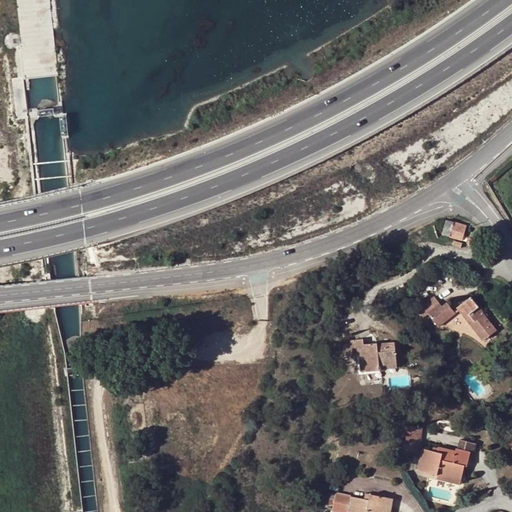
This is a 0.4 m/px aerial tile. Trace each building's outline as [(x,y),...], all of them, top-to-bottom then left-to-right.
[(446,220),(442,234),(450,236),(461,240),(466,225),(454,221),(454,222),(446,220)] [(441,306),(434,296),(416,310),(422,318),(428,313),(438,326),(455,313),(446,302),(441,306)] [(482,314),(483,313),(470,296),(457,307),(483,340),(496,330),(485,318),(482,314)] [(354,340),(356,355),(359,355),(364,354),(366,371),(382,369),(381,364),(396,363),(394,342),(377,344),(377,343),(363,344),(363,339),(354,340)] [(343,341),(344,356),(356,355),(354,340),(343,341)] [(404,426),(403,441),(406,442),(418,443),(420,427),(404,426)] [(468,459),(471,460),(475,443),(460,439),(458,449),(470,452),(468,459)] [(418,451),(418,443),(406,442),(405,449),(418,451)] [(466,466),(468,459),(470,452),(458,449),(456,449),(455,454),(443,451),(442,456),(436,454),(436,452),(422,448),(416,470),(437,475),(438,471),(456,475),(459,464),(464,465),(466,466)] [(460,481),(464,465),(459,464),(456,475),(438,471),(437,475),(460,481)] [(369,500),(364,499),(336,493),(332,510),(341,511),(386,511),(388,507),(391,507),(393,498),(370,494),(369,500)]
